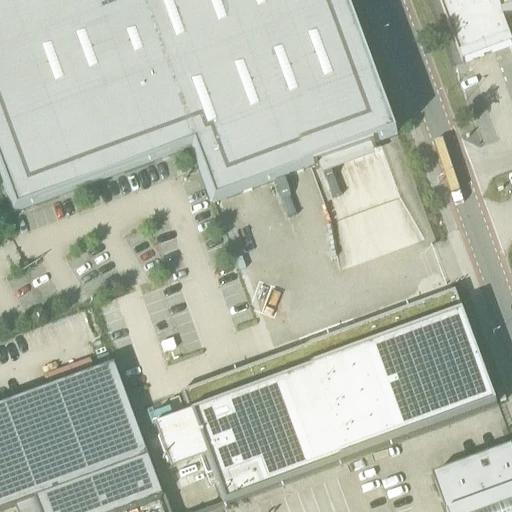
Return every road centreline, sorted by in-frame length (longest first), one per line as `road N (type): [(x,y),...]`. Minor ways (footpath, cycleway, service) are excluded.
road 1 (unclassified): [(511,311),(395,0)]
road 2 (unknown): [(511,407),(418,440),(425,511)]
